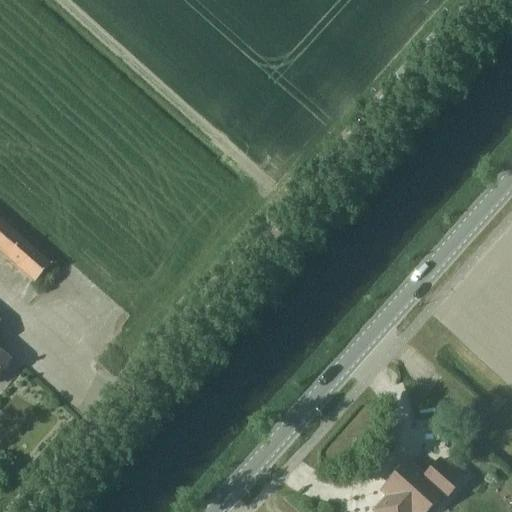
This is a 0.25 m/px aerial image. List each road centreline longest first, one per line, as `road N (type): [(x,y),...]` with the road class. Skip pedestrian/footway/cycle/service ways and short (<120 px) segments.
road 1 (unclassified): [(16,511),(473,0)]
road 2 (tertiary): [(214,511),(511,178)]
